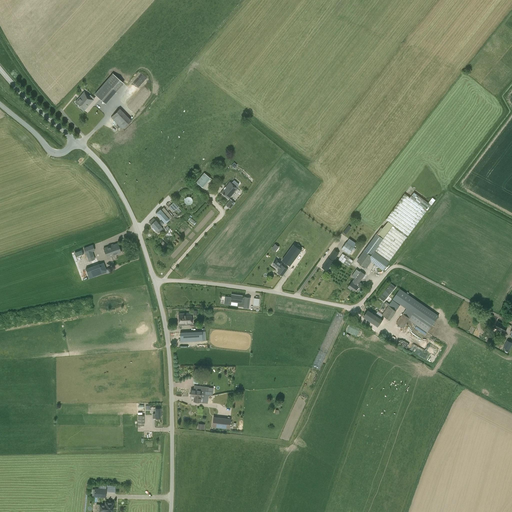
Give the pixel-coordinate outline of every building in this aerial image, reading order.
[(112,73),(94,94),(105,104),(124,83),(112,73)] [(89,96),(84,92),(75,102),(79,105),(78,106),(84,111),(94,99),(90,95),(89,96)] [(131,121),(120,109),(111,117),(122,129),(131,121)] [(202,188),(210,178),(204,173),(196,182),(202,188)] [(229,199),(237,188),(236,187),(239,185),(234,180),(231,183),(230,182),(221,192),(229,199)] [(357,260),(367,268),(371,261),(383,270),(434,202),(430,200),(428,203),(414,192),(410,197),(405,193),(386,219),(388,221),(382,228),(381,227),(364,250),(364,251),(357,260)] [(230,209),(235,203),(231,199),(225,205),(230,209)] [(173,211),(178,206),(173,201),(168,206),(173,211)] [(165,224),(169,219),(160,209),(155,213),(165,224)] [(194,225),(196,223),(190,217),(188,220),(194,225)] [(153,218),(149,222),(153,227),(152,228),(154,231),(156,230),(158,233),(163,229),(161,226),(164,224),(161,221),(158,223),(153,218)] [(342,249),(349,254),(353,249),(354,247),(346,242),(342,249)] [(114,255),(121,252),(117,243),(104,248),(107,258),(114,256),(114,255)] [(86,253),(95,250),(92,245),(84,248),(86,253)] [(282,275),(288,268),(286,267),(288,265),(290,267),(300,253),(291,247),(282,260),(284,262),(277,272),(282,275)] [(322,267),(327,270),(339,253),(334,250),(329,258),(328,258),(322,267)] [(342,254),(338,260),(349,267),(353,261),(342,254)] [(85,268),(89,279),(106,272),(102,262),(85,268)] [(348,287),(353,290),(352,291),(354,292),(358,287),(361,288),(363,284),(360,282),(363,277),(358,273),(352,282),(351,282),(348,287)] [(396,287),(391,283),(379,298),(384,301),(396,287)] [(439,315),(400,288),(389,304),(386,301),(385,303),(387,305),(386,306),(388,307),(382,315),(390,320),(396,311),(400,305),(406,309),(403,314),(403,313),(396,323),(403,328),(408,320),(427,333),(439,315)] [(225,296),(224,303),(230,304),(231,301),(238,302),(237,305),(243,306),(243,307),(248,308),(250,297),(244,297),(244,298),(242,297),(242,295),(231,294),(231,297),(225,296)] [(363,317),(378,327),(384,318),(369,308),(363,317)] [(191,312),(178,313),(179,325),(192,325),(191,312)] [(319,370),(344,315),(337,312),(312,367),(319,370)] [(504,332),(507,326),(498,321),(495,327),(504,332)] [(206,341),(205,331),(202,332),(202,331),(180,332),(180,338),(180,342),(194,341),(206,341)] [(503,347),(506,349),(509,350),(510,349),(511,344),(511,342),(508,341),(507,340),(503,347)] [(194,385),(193,389),(191,389),(190,397),(194,397),(193,401),(204,402),(204,394),(213,395),(213,392),(208,391),(207,394),(204,394),(205,386),(194,385)] [(152,413),(152,418),(160,418),(160,408),(155,408),(155,413),(152,413)] [(212,427),(229,429),(231,419),(213,417),(212,427)] [(105,497),(106,489),(94,488),(94,496),(105,497)] [(105,504),(99,504),(99,510),(104,511),(112,511),(113,502),(105,501),(105,504)]
